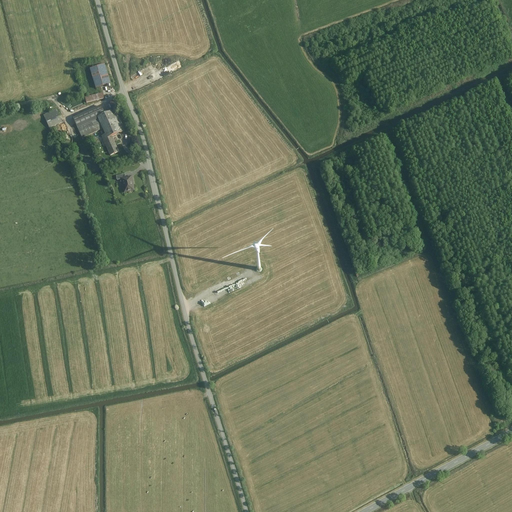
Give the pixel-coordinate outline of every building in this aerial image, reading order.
[(170,72),(182,66),(179,60),(167,67),(170,72)] [(105,64),(90,68),(95,88),(110,84),(105,64)] [(103,92),(84,97),(86,103),(105,98),(103,92)] [(98,109),(75,119),(83,139),(104,130),(99,117),(106,114),(103,106),(98,109)] [(117,109),(106,114),(99,117),(104,130),(107,135),(102,137),(111,156),(120,152),(114,137),(127,131),(117,109)] [(57,110),(45,115),(51,128),(63,123),(57,110)] [(125,178),(121,179),(124,194),(136,191),(132,176),(125,178)]
